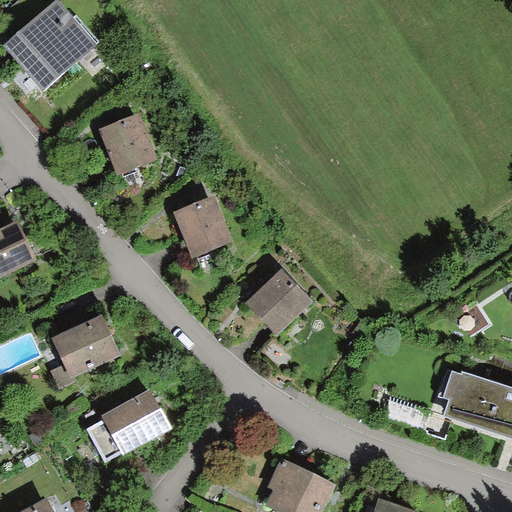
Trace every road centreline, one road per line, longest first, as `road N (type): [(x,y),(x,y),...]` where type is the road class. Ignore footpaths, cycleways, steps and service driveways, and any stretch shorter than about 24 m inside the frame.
road 1 (residential): [(40,160),(250,394)]
road 2 (residential): [(250,394),(330,439),(492,500)]
road 3 (residential): [(156,511),(250,394)]
